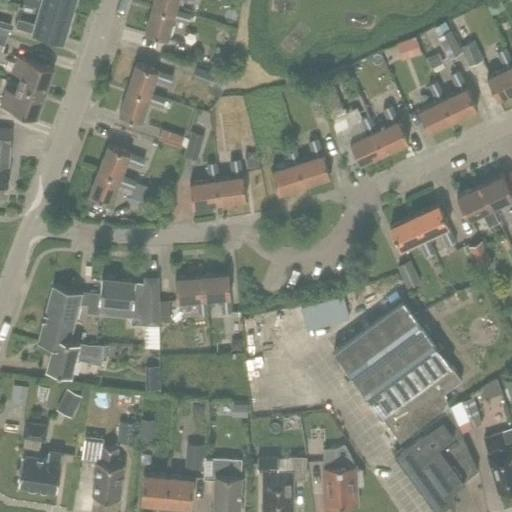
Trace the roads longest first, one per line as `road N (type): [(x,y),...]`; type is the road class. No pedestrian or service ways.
road 1 (residential): [(511,123),(369,192),(334,243),(296,257),(233,232),(109,237),(29,226)]
road 2 (unclassified): [(29,226),(99,52),(111,0)]
